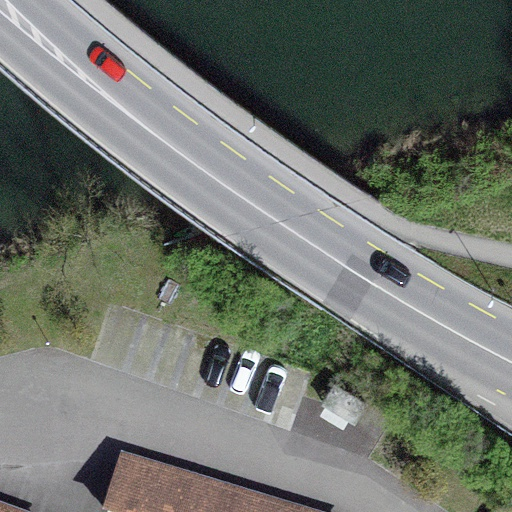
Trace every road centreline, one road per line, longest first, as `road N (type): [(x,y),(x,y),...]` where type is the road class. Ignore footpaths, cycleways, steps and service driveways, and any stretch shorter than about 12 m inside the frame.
road 1 (primary): [(0,7),(136,124),(301,238),(511,363)]
road 2 (unclassified): [(402,511),(251,456),(48,414),(0,416)]
